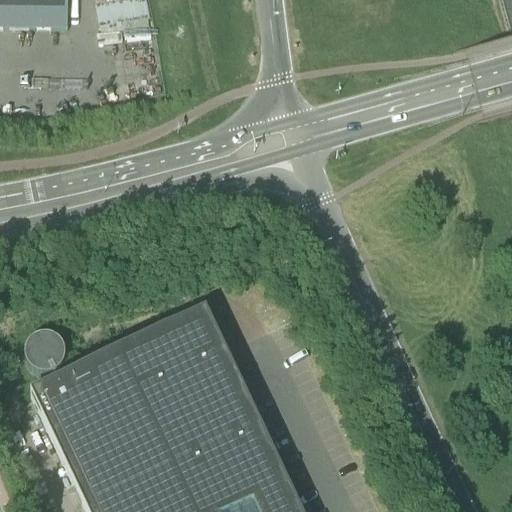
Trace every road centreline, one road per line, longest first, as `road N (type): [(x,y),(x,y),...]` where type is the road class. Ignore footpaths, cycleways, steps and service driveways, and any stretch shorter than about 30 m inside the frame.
road 1 (motorway): [(295,136),(470,511)]
road 2 (secondary): [(0,230),(226,173),(295,136)]
road 3 (secondary): [(295,136),(0,192)]
road 4 (secondary): [(295,136),(511,75)]
road 5 (motorway): [(274,0),(295,136)]
